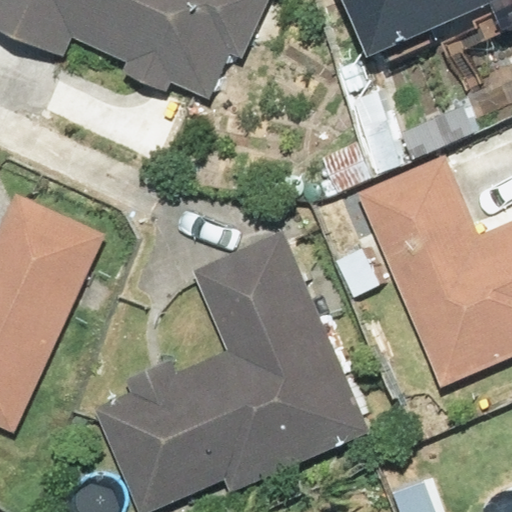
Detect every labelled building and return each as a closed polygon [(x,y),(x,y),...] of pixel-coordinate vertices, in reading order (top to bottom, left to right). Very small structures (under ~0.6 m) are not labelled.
[(266,0),(0,0),(0,20),(64,49),(70,33),(130,60),(125,71),(164,88),(172,75),(207,90),(227,45),(243,52),(266,0)] [(511,0),(350,0),(371,49),(447,16),(456,39),(511,14),(511,0)] [(511,128),(361,192),(373,219),(333,236),(354,284),(393,268),(442,380),(511,350),(511,128)] [(367,129),(323,146),(339,187),(382,170),(367,129)] [(0,422),(12,428),(101,230),(22,194),(0,242),(0,422)] [(170,373),(167,367),(135,382),(138,388),(99,405),(144,509),(225,474),(231,487),(369,428),(281,229),(193,267),(229,348),(170,373)]
